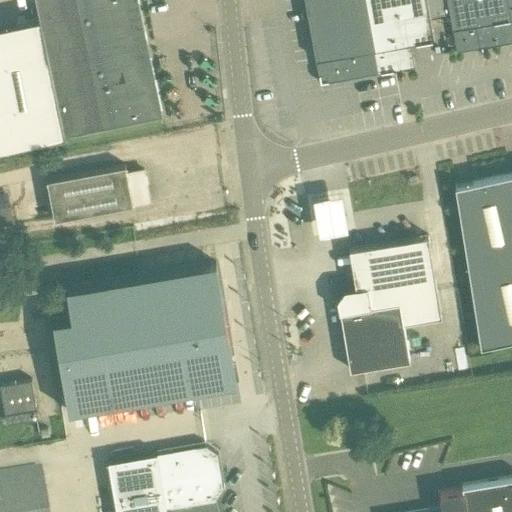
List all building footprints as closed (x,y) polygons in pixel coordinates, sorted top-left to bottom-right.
[(65,135),(162,114),(138,0),(36,0),(40,16),(0,24),(0,147),(65,133),(65,135)] [(305,0),(316,60),(320,83),(378,73),(365,0),(305,0)] [(428,14),(438,12),(435,0),(365,0),(378,73),(413,67),(409,42),(433,38),(428,14)] [(479,47),(511,41),(511,26),(507,0),(435,0),(438,12),(448,10),(451,28),(452,28),(456,50),(479,46),(479,47)] [(127,173),(125,165),(47,180),(54,219),(150,201),(144,170),(127,173)] [(481,346),(511,339),(511,172),(455,185),(481,346)] [(0,224),(14,222),(8,188),(0,189),(0,224)] [(340,193),(313,197),(319,233),(346,228),(340,193)] [(179,217),(200,212),(197,197),(176,202),(179,217)] [(441,316),(428,236),(349,249),(356,287),(344,289),(337,299),(339,311),(340,311),(350,370),(410,360),(403,322),(441,316)] [(215,261),(66,286),(71,316),(52,319),(68,411),(237,382),(215,261)] [(0,386),(6,423),(38,418),(31,379),(0,384),(0,386)] [(156,453),(108,461),(108,463),(116,511),(218,511),(216,498),(224,486),(222,472),(210,464),(219,453),(206,444),(156,453)] [(0,511),(47,511),(41,470),(0,476),(0,511)] [(511,511),(511,475),(461,484),(461,489),(439,493),(441,508),(418,511),(511,511)]
